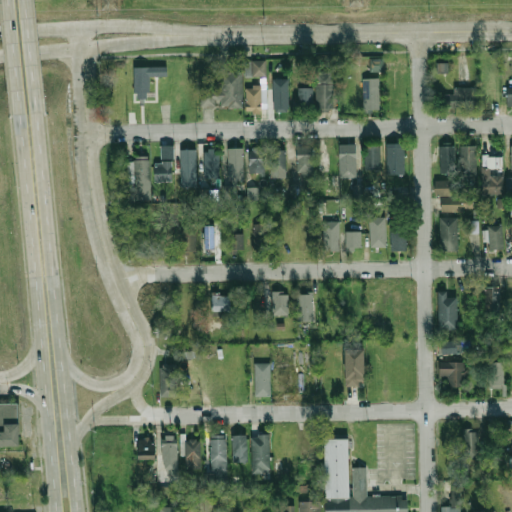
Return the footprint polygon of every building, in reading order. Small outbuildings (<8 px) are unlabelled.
[(381,71),(381,58),(369,58),(369,71),(381,71)] [(266,62),(251,62),(251,76),(266,76),(266,62)] [(149,76),(166,76),(166,67),(133,67),(133,99),(149,99),(149,76)] [(241,73),(220,72),(220,90),(200,90),(200,107),(241,107),(241,73)] [(333,72),(316,72),(316,110),(333,110),(333,72)] [(379,79),(363,79),(363,112),(379,112),(379,79)] [(246,85),(246,111),(260,111),(260,85),(246,85)] [(288,111),(288,85),(273,85),(273,111),(288,111)] [(312,109),(312,88),(298,88),(298,109),(312,109)] [(475,88),(453,88),(453,94),(442,94),(442,109),(475,109),(475,88)] [(386,174),(404,174),(403,142),(386,143),(386,174)] [(355,143),(338,144),(339,178),(356,177),(355,143)] [(364,170),(380,170),(380,145),(364,145),(364,170)] [(439,172),(454,172),(453,145),(439,145),(439,172)] [(475,145),(460,145),(460,175),(476,174),(475,145)] [(249,173),(265,172),(264,146),(248,147),(249,173)] [(312,175),(313,146),(296,146),(296,175),(312,175)] [(227,148),(228,180),(243,180),(242,147),(227,148)] [(179,149),(180,186),(196,186),(195,148),(179,149)] [(219,178),(219,149),(203,149),(203,178),(219,178)] [(284,149),(270,149),(271,177),(285,177),(284,149)] [(134,182),(134,198),(150,198),(149,155),(134,156),(135,161),(127,161),(128,182),(134,182)] [(480,193),(501,194),(502,170),(501,170),(502,156),(481,155),(480,193)] [(172,181),(172,161),(154,161),(154,181),(172,181)] [(455,180),(434,180),(434,195),(455,195),(455,180)] [(221,200),(233,200),(233,184),(221,184),(221,200)] [(258,186),(246,187),(247,201),(258,200),(258,186)] [(218,200),(218,189),(199,189),(199,200),(218,200)] [(472,196),(440,196),(440,210),(472,210),(472,196)] [(385,247),(384,216),(368,216),(369,247),(385,247)] [(457,250),(457,216),(439,216),(439,250),(457,250)] [(323,251),(338,251),(338,220),(322,221),(323,251)] [(468,220),(468,233),(478,233),(479,220),(468,220)] [(253,247),(264,248),(265,223),(254,223),(253,247)] [(503,248),(502,226),(481,227),(482,242),(488,241),(488,249),(503,248)] [(405,250),(405,227),(390,227),(390,250),(405,250)] [(195,228),(179,229),(180,252),(196,251),(195,228)] [(345,231),(345,248),(361,247),(360,231),(345,231)] [(242,232),(226,233),(227,250),(243,250),(242,232)] [(484,315),(500,314),(500,286),(484,286),(484,315)] [(287,314),(287,290),(271,291),(272,315),(287,314)] [(438,330),(457,330),(456,296),(446,297),(446,290),(437,291),(438,330)] [(296,293),(296,321),(313,320),(312,293),(296,293)] [(438,353),(465,354),(466,339),(438,339),(438,353)] [(363,347),(344,347),(345,384),(364,384),(363,347)] [(447,376),(447,386),(463,386),(464,361),(439,361),(439,375),(447,376)] [(501,387),(501,395),(507,395),(507,384),(503,384),(503,361),(489,361),(488,387),(501,387)] [(254,395),(270,395),(270,362),(254,362),(254,395)] [(175,364),(159,365),(160,396),(176,395),(175,364)] [(0,446),(18,446),(18,403),(0,403),(0,425),(3,425),(3,431),(0,431),(0,446)] [(463,461),(477,460),(477,428),(462,428),(463,461)] [(295,457),(295,432),(280,432),(280,457),(295,457)] [(227,434),(210,434),(210,472),(216,472),(216,482),(227,482),(227,434)] [(232,462),(246,462),(246,434),(232,434),(232,462)] [(270,434),(251,434),(251,473),(270,473),(270,434)] [(163,473),(177,473),(177,435),(163,435),(163,473)] [(153,459),(153,437),(138,437),(138,459),(153,459)] [(200,468),(200,438),(185,438),(185,468),(200,468)] [(326,511),(325,439),(350,438),(351,496),(354,496),(354,466),(366,466),(367,495),(402,495),(402,499),(409,499),(409,511),(326,511)] [(440,506),(440,511),(459,511),(459,488),(450,488),(450,505),(440,506)] [(320,511),(320,501),(301,501),(301,511),(320,511)]
